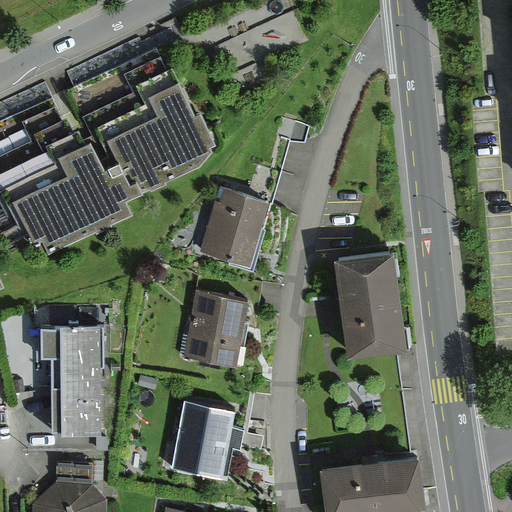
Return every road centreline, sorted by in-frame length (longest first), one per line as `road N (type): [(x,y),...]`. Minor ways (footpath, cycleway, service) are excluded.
road 1 (residential): [(412,40),(388,42),(354,81),(305,238),(284,361),(293,511)]
road 2 (tertiary): [(412,40),(461,466)]
road 3 (residential): [(161,0),(0,76)]
